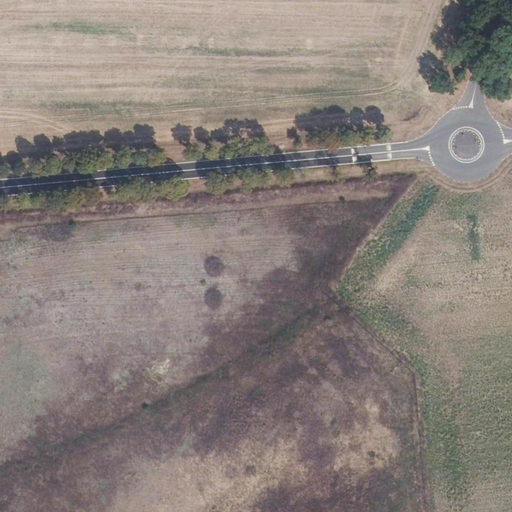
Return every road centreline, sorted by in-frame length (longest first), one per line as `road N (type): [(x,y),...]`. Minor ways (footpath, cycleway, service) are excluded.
road 1 (unclassified): [(439,147),(0,188)]
road 2 (unclassified): [(507,0),(467,117)]
